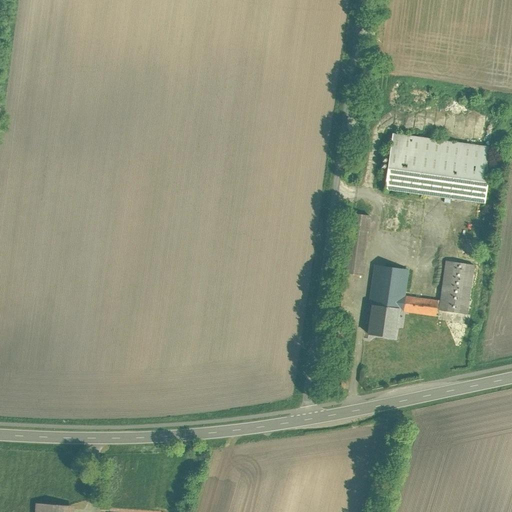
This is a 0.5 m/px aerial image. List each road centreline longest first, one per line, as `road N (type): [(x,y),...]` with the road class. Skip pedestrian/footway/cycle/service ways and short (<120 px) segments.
road 1 (unclassified): [(307,419),(363,0)]
road 2 (tertiary): [(307,419),(171,436),(0,433)]
road 3 (tertiary): [(511,378),(307,419)]
